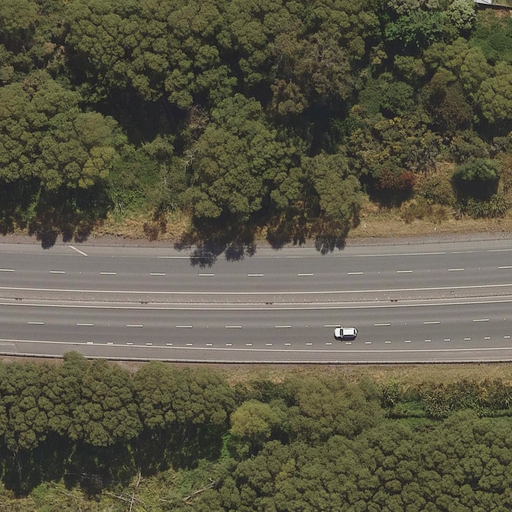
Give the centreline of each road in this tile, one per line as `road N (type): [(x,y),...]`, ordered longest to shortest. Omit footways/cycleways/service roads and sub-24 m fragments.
road 1 (motorway): [(511,317),(303,325),(0,316)]
road 2 (motorway): [(0,268),(254,275),(511,267)]
